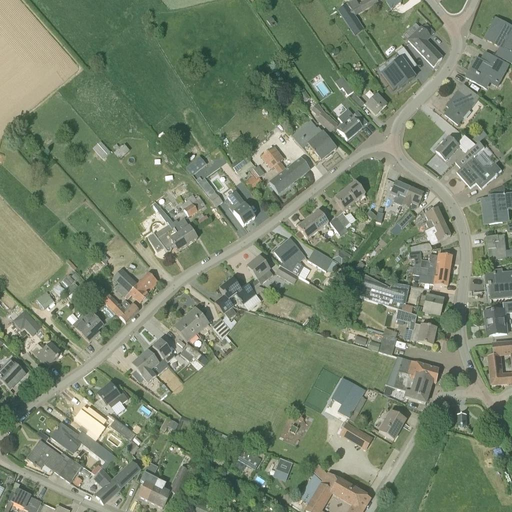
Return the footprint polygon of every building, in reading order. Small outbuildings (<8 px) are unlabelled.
[(378,5),(375,0),(367,0),(350,9),(355,17),(378,5)] [(390,10),(401,3),(398,0),(390,0),(385,3),(390,10)] [(353,17),(349,11),(341,17),(351,31),(358,26),(359,25),(353,17)] [(511,53),(511,28),(502,23),(495,36),(489,32),(485,40),(500,49),(496,56),(511,65),(511,53)] [(433,35),(425,26),(416,35),(408,42),(433,68),(441,60),(426,45),(426,46),(424,44),(430,38),(433,35)] [(417,66),(403,47),(395,53),(400,60),(381,75),(394,94),(415,79),(409,71),(417,66)] [(491,67),(477,59),(466,79),(487,90),(490,84),(497,88),(506,72),(492,64),(491,67)] [(265,85),(259,78),(254,83),(259,89),(265,85)] [(346,81),(340,85),(343,89),(348,97),(354,93),(346,81)] [(274,90),(280,93),(283,88),(277,84),(274,90)] [(304,103),(310,99),(303,90),(297,94),(304,103)] [(467,100),(458,93),(447,107),(450,110),(445,116),(458,126),(479,99),(472,93),(467,100)] [(360,109),(364,105),(355,95),(350,99),(360,109)] [(375,117),(386,107),(376,97),(365,107),(375,117)] [(330,133),(337,127),(323,114),(317,104),(312,110),(319,117),(316,120),(330,133)] [(357,113),(354,116),(348,109),(338,117),(344,125),(337,130),(347,142),(367,125),(357,113)] [(311,122),(291,137),(315,167),(320,163),(336,151),(323,134),(319,130),(319,131),(311,122)] [(473,140),(476,145),(482,142),(479,136),(473,140)] [(467,154),(475,147),(465,138),(458,145),(449,138),(436,153),(446,162),(459,147),(467,154)] [(476,148),(475,147),(467,154),(455,164),(461,170),(457,174),(471,189),(474,186),(475,186),(476,185),(481,191),(496,177),(497,177),(498,176),(497,176),(502,172),(496,165),(491,169),(483,168),(474,158),(484,149),(479,144),(476,148)] [(103,161),(109,155),(99,145),(93,150),(103,161)] [(114,153),(119,160),(130,152),(124,145),(119,149),(116,145),(113,147),(116,151),(114,153)] [(286,172),(279,164),(282,162),(273,149),(262,158),(271,170),(274,168),(280,176),(269,185),(278,196),(309,172),(300,161),(286,172)] [(249,171),(253,168),(245,156),(231,166),(236,175),(239,173),(241,175),(248,170),(249,171)] [(197,176),(201,172),(200,171),(205,167),(199,159),(185,170),(201,190),(200,190),(208,199),(212,195),(197,176)] [(250,191),(260,182),(259,180),(264,177),(256,167),(251,171),(255,176),(245,184),(250,191)] [(344,192),(354,205),(364,196),(355,184),(344,192)] [(396,201),(403,204),(409,190),(395,184),(389,196),(397,199),(396,201)] [(508,222),(504,188),(488,193),(490,201),(481,202),(483,214),(488,213),(489,225),(502,224),(502,223),(508,222)] [(409,190),(403,204),(401,208),(408,211),(408,210),(412,212),(415,210),(416,208),(417,209),(423,196),(409,190)] [(354,205),(344,192),(334,201),(343,213),(354,205)] [(243,228),(254,220),(234,193),(227,199),(237,211),(233,214),(243,228)] [(216,209),(222,204),(214,195),(208,200),(216,209)] [(195,200),(192,196),(186,200),(188,202),(181,207),(188,219),(202,210),(201,209),(204,208),(198,198),(195,200)] [(388,219),(395,222),(401,208),(394,205),(388,219)] [(380,226),(383,216),(381,215),(383,211),(378,209),(374,224),(380,226)] [(429,231),(443,224),(436,210),(424,216),(428,223),(425,224),(429,231)] [(187,247),(172,225),(161,213),(158,214),(166,225),(167,224),(172,232),(157,241),(153,236),(147,240),(157,254),(163,250),(166,253),(167,254),(168,254),(169,253),(171,251),(174,249),(177,253),(187,247)] [(318,213),(308,222),(317,234),(328,226),(318,213)] [(373,224),(375,218),(369,213),(365,216),(373,224)] [(397,225),(403,230),(414,218),(408,213),(397,225)] [(344,230),(345,229),(350,224),(350,223),(347,219),(346,220),(342,214),(336,219),(344,230)] [(347,232),(345,229),(344,230),(336,219),(329,224),(340,238),(347,232)] [(176,222),(172,225),(187,247),(197,241),(183,220),(177,224),(176,222)] [(317,234),(308,222),(297,230),(307,242),(317,234)] [(443,224),(429,231),(425,233),(431,246),(437,243),(438,244),(450,238),(443,224)] [(395,238),(403,230),(397,225),(389,233),(395,238)] [(490,250),(492,262),(511,259),(511,251),(506,252),(504,237),(498,238),(498,237),(486,239),(488,251),(490,250)] [(278,267),(280,268),(298,278),(303,269),(298,264),(304,259),(289,241),(274,254),(282,264),(278,267)] [(410,249),(411,254),(420,253),(431,251),(428,245),(410,249)] [(342,251),(341,254),(349,259),(350,257),(342,251)] [(332,275),(337,265),(314,252),(307,263),(325,273),(326,271),(332,275)] [(428,263),(421,261),(420,269),(449,274),(451,259),(438,256),(438,258),(429,256),(428,263)] [(101,269),(105,265),(100,260),(96,264),(101,269)] [(247,269),(256,281),(262,277),(266,282),(272,277),(259,260),(247,269)] [(298,278),(280,268),(275,276),(293,286),(298,278)] [(446,289),(449,274),(420,269),(413,268),(412,274),(412,276),(430,279),(429,286),(433,286),(433,287),(446,289)] [(511,273),(503,275),(502,271),(493,272),(493,276),(486,276),(487,286),(489,286),(489,287),(492,287),(492,292),(490,292),(491,300),(511,298),(511,273)] [(71,279),(75,283),(79,278),(75,274),(71,279)] [(125,299),(136,287),(122,274),(115,281),(122,287),(117,292),(125,299)] [(148,274),(136,287),(125,299),(127,301),(131,297),(140,305),(147,297),(144,294),(156,282),(148,274)] [(368,279),(364,277),(357,299),(385,307),(402,312),(407,288),(393,285),(389,290),(389,291),(381,286),(368,279)] [(260,286),(256,281),(249,287),(248,287),(241,292),(232,280),(219,291),(224,297),(214,304),(223,316),(233,309),(228,302),(236,297),(239,301),(238,302),(240,304),(241,304),(243,307),(256,297),(252,292),(260,286)] [(389,290),(393,285),(387,281),(383,286),(389,290)] [(327,288),(331,292),(335,287),(331,283),(327,288)] [(36,301),(44,311),(53,304),(46,294),(36,301)] [(125,314),(106,294),(101,299),(120,319),(125,325),(138,312),(132,306),(125,314)] [(425,299),(419,297),(416,311),(422,313),(422,314),(439,318),(442,301),(426,298),(425,299)] [(511,315),(511,304),(503,306),(504,311),(485,313),(486,326),(491,325),(492,337),(507,335),(505,316),(511,315)] [(413,325),(414,326),(415,321),(416,317),(397,311),(395,321),(409,325),(408,331),(412,332),(413,325)] [(26,332),(35,324),(24,312),(12,323),(20,332),(23,329),(26,332)] [(89,345),(96,338),(94,335),(103,327),(88,312),(72,327),(89,345)] [(195,312),(184,321),(197,335),(207,326),(195,312)] [(220,320),(215,324),(226,338),(230,332),(220,320)] [(197,335),(184,321),(174,330),(186,344),(197,335)] [(226,338),(215,324),(209,329),(222,343),(226,338)] [(413,325),(412,332),(410,342),(416,344),(432,348),(436,330),(420,326),(420,327),(414,326),(413,325)] [(396,338),(383,334),(378,332),(377,335),(383,337),(381,344),(394,348),(396,340),(395,340),(396,338)] [(367,347),(368,340),(356,337),(355,344),(367,347)] [(152,349),(156,354),(166,366),(175,359),(160,342),(152,349)] [(378,354),(380,346),(370,343),(368,351),(378,354)] [(60,354),(50,344),(42,351),(37,346),(30,353),(47,370),(58,359),(56,358),(60,354)] [(394,348),(381,344),(380,346),(378,354),(391,358),(394,348)] [(511,344),(493,347),(494,355),(488,357),(492,387),(511,385),(511,344)] [(201,357),(188,347),(184,352),(188,355),(196,361),(201,357)] [(193,359),(188,355),(184,352),(183,351),(180,356),(189,364),(193,359)] [(166,366),(156,354),(152,358),(147,352),(139,359),(156,379),(168,368),(166,366)] [(396,358),(390,373),(397,375),(413,380),(431,385),(435,386),(438,372),(396,358)] [(156,379),(139,359),(131,366),(136,372),(131,376),(139,385),(143,382),(147,386),(156,379)] [(19,381),(24,376),(10,362),(0,371),(0,382),(8,390),(18,380),(19,381)] [(410,391),(413,380),(397,375),(390,373),(384,386),(392,389),(406,394),(407,390),(410,391)] [(361,399),(365,393),(342,380),(331,400),(340,405),(336,413),(349,420),(361,399)] [(425,406),(431,385),(413,380),(410,391),(407,390),(406,394),(404,399),(425,406)] [(100,400),(94,405),(109,417),(110,417),(114,414),(116,417),(125,411),(121,406),(127,402),(121,394),(118,397),(110,386),(97,396),(100,400)] [(166,398),(170,394),(163,386),(161,388),(165,393),(157,400),(161,403),(166,398)] [(348,422),(353,424),(366,401),(361,399),(349,420),(348,422)] [(86,406),(73,422),(81,428),(88,433),(86,435),(92,440),(103,425),(101,424),(104,420),(86,406)] [(393,442),(405,422),(390,413),(378,433),(393,442)] [(458,427),(467,427),(466,416),(458,416),(458,427)] [(114,420),(110,417),(105,423),(110,426),(114,420)] [(171,422),(166,419),(159,431),(164,434),(171,422)] [(340,438),(368,452),(375,438),(347,424),(340,438)] [(92,440),(86,435),(81,432),(81,433),(78,437),(61,425),(51,439),(73,454),(80,444),(89,451),(110,466),(115,459),(95,443),(92,440)] [(132,442),(136,436),(130,432),(126,438),(132,442)] [(43,466),(59,477),(70,461),(62,455),(60,458),(40,443),(27,460),(41,470),(43,466)] [(139,450),(131,443),(123,451),(131,458),(139,450)] [(254,468),(256,470),(259,463),(243,454),(238,462),(253,471),(254,468)] [(64,481),(76,464),(70,460),(70,461),(59,477),(64,481)] [(287,476),(292,466),(280,461),(275,471),(287,476)] [(76,464),(64,481),(69,485),(81,468),(76,464)] [(112,482),(120,491),(139,473),(132,465),(112,482)] [(139,498),(147,502),(154,488),(155,488),(158,482),(153,479),(157,470),(149,465),(140,483),(145,486),(139,498)] [(99,467),(91,474),(95,477),(102,470),(99,467)] [(175,497),(186,473),(180,470),(170,489),(172,490),(169,495),(175,497)] [(103,506),(120,491),(112,482),(103,471),(94,480),(104,490),(96,498),(103,506)] [(229,480),(221,476),(216,484),(224,488),(229,480)] [(362,511),(369,501),(327,476),(306,511),(362,511)] [(301,500),(310,505),(322,481),(313,477),(301,500)] [(72,485),(77,488),(81,483),(76,479),(72,485)] [(154,488),(147,502),(154,506),(162,509),(169,493),(164,491),(166,486),(158,482),(155,488),(154,488)] [(11,489),(6,502),(11,504),(17,492),(11,489)] [(37,511),(41,505),(29,499),(30,498),(17,492),(11,504),(27,511),(37,511)]
